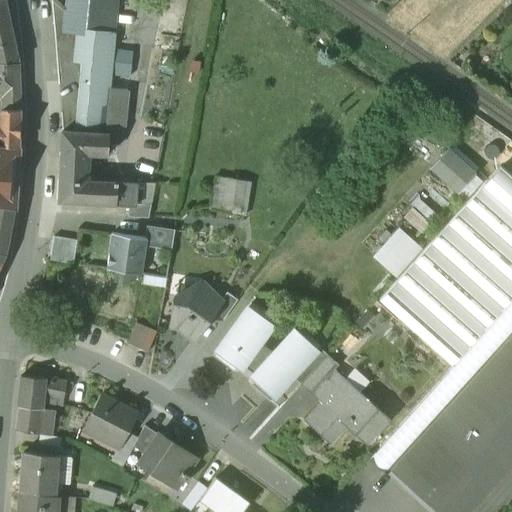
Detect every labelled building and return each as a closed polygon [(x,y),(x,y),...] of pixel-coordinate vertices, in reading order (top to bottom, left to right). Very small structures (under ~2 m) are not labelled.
[(0,0),(0,61),(17,62),(5,0),(0,0)] [(66,0),(64,31),(77,33),(74,60),(84,61),(87,33),(114,36),(117,0),(66,0)] [(114,36),(87,33),(84,61),(78,133),(105,134),(108,99),(114,36)] [(131,76),(132,49),(116,49),(114,75),(131,76)] [(17,62),(0,61),(0,92),(5,93),(20,94),(18,62),(17,62)] [(20,94),(5,93),(4,107),(3,107),(0,109),(0,144),(19,147),(20,94)] [(119,100),(108,99),(105,134),(109,135),(115,136),(119,100)] [(78,133),(63,133),(61,178),(81,180),(82,154),(108,155),(109,135),(105,134),(78,133)] [(19,147),(0,144),(0,207),(14,210),(14,208),(9,207),(11,188),(7,184),(7,173),(12,169),(13,150),(18,150),(19,147)] [(474,174),(447,150),(431,168),(458,192),(474,174)] [(452,366),(511,298),(511,175),(503,167),(381,304),(452,366)] [(81,180),(61,178),(60,201),(129,205),(135,205),(135,204),(136,183),(81,180)] [(210,210),(246,215),(250,186),(215,180),(210,210)] [(419,231),(436,213),(420,198),(403,215),(419,231)] [(151,204),(135,204),(135,205),(129,205),(128,217),(148,218),(151,204)] [(14,210),(0,207),(0,266),(5,255),(14,210)] [(174,231),(147,226),(145,239),(146,239),(146,246),(171,250),(174,231)] [(373,255),(397,277),(423,247),(398,226),(373,255)] [(145,239),(113,234),(108,270),(141,275),(146,246),(146,239),(145,239)] [(65,239),(53,237),(50,261),(61,263),(65,239)] [(76,241),(65,239),(61,263),(73,264),(76,241)] [(190,298),(176,295),(170,325),(194,341),(213,315),(222,302),(221,301),(199,285),(190,298)] [(227,293),(221,301),(222,302),(213,315),(222,322),(237,300),(227,293)] [(251,303),(214,356),(234,370),(239,363),(258,376),(251,384),(269,401),(291,376),(318,347),(319,346),(301,329),(276,357),(254,342),(271,318),(251,303)] [(367,312),(356,323),(362,328),(373,317),(367,312)] [(128,346),(148,352),(156,328),(136,321),(128,346)] [(511,334),(386,474),(417,501),(432,484),(463,511),(471,511),(511,467),(511,334)] [(318,347),(291,376),(300,384),(327,355),(318,347)] [(327,355),(300,384),(312,395),(335,370),(339,366),(327,355)] [(355,368),(347,377),(361,390),(370,381),(355,368)] [(335,370),(312,395),(320,403),(304,421),(321,437),(333,423),(342,431),(346,426),(366,445),(389,420),(335,370)] [(65,381),(50,379),(20,376),(18,407),(15,429),(39,434),(49,436),(54,405),(61,406),(65,388),(65,381)] [(137,413),(101,395),(83,430),(118,447),(119,448),(127,432),(137,413)] [(137,437),(132,447),(144,454),(158,435),(144,425),(137,437)] [(137,437),(127,432),(119,448),(118,447),(111,461),(122,467),(132,447),(137,437)] [(144,454),(139,462),(175,488),(182,478),(186,474),(196,458),(160,433),(158,435),(144,454)] [(49,436),(39,434),(38,445),(59,448),(60,438),(49,436)] [(57,454),(23,452),(19,492),(53,495),(57,454)] [(69,482),(70,456),(59,456),(59,482),(69,482)] [(190,477),(186,474),(182,478),(187,482),(190,477)] [(206,488),(198,500),(214,511),(242,511),(248,503),(214,478),(206,488)] [(206,488),(197,481),(181,503),(190,510),(198,500),(206,488)] [(116,495),(93,486),(88,500),(111,508),(116,495)] [(53,495),(19,492),(17,511),(55,511),(57,496),(53,495)]
